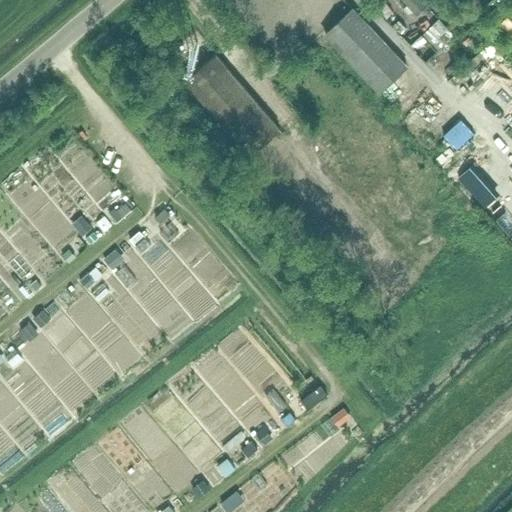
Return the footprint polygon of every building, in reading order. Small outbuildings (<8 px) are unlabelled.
[(403,0),(407,3),(403,7),(408,12),(411,10),(415,14),(424,5),(419,0),(403,0)] [(325,32),(379,91),(406,66),(352,8),(325,32)] [(454,29),(453,32),(431,22),(417,52),(427,57),(430,50),(455,62),(461,48),(463,49),(469,35),(454,29)] [(471,69),(490,83),(504,64),(485,50),(471,69)] [(249,155),(280,129),(214,54),(184,81),(249,155)] [(418,115),(426,121),(437,107),(429,101),(418,115)] [(400,129),(443,175),(456,162),(413,116),(400,129)] [(462,176),(468,170),(477,180),(490,168),(473,151),(455,168),(462,176)] [(511,220),(511,214),(489,190),(476,203),(502,230),(511,220)] [(110,217),(122,226),(132,213),(120,203),(110,217)] [(137,252),(147,240),(139,233),(129,245),(137,252)] [(109,272),(127,267),(123,253),(106,258),(109,272)] [(82,283),(92,296),(106,284),(96,271),(82,283)] [(125,271),(116,278),(126,291),(135,284),(125,271)] [(181,378),(168,390),(203,429),(217,417),(222,415),(214,393),(221,388),(220,387),(248,378),(247,374),(266,368),(257,358),(256,359),(250,342),(265,359),(289,350),(258,315),(251,318),(231,336),(239,345),(233,347),(237,359),(181,378)] [(302,405),(310,415),(329,400),(314,381),(303,390),(310,399),(302,405)] [(261,401),(288,434),(299,424),(273,391),(261,401)] [(326,425),(335,437),(353,422),(343,411),(326,425)] [(229,462),(205,477),(212,490),(237,474),(229,462)] [(270,468),(254,486),(263,494),(270,486),(281,496),(289,486),(270,468)] [(235,500),(223,508),(225,511),(240,511),(242,511),(235,500)]
